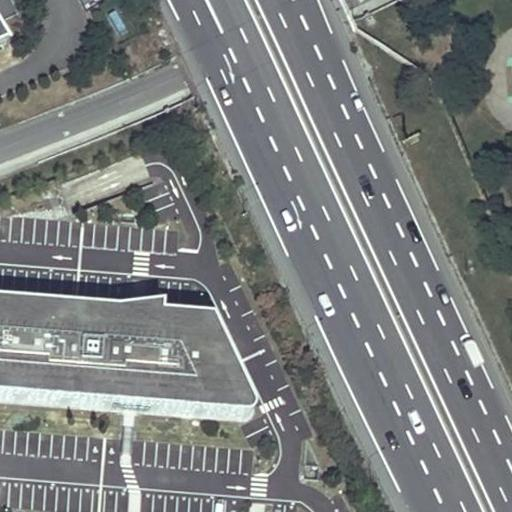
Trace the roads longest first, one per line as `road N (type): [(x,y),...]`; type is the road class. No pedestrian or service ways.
road 1 (motorway): [(511,490),(283,0)]
road 2 (trunk): [(189,0),(358,362),(408,412)]
road 3 (trunk): [(226,0),(408,412)]
road 4 (unclassified): [(329,0),(0,137)]
